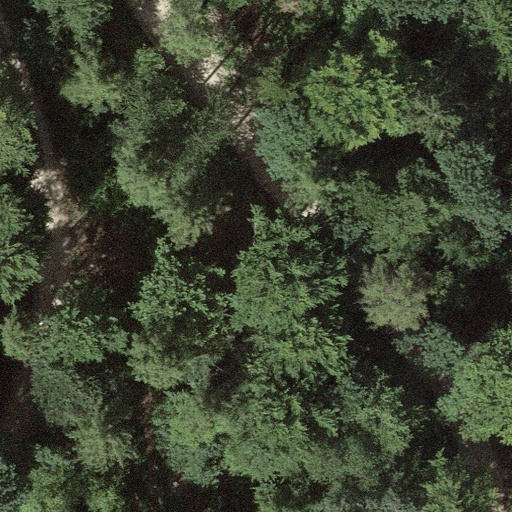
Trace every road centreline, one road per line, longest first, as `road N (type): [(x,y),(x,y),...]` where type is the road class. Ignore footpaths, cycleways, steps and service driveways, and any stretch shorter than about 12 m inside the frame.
road 1 (track): [(489,511),(485,468),(448,385),(277,175),(159,0)]
road 2 (track): [(0,466),(63,288),(58,202),(0,38)]
